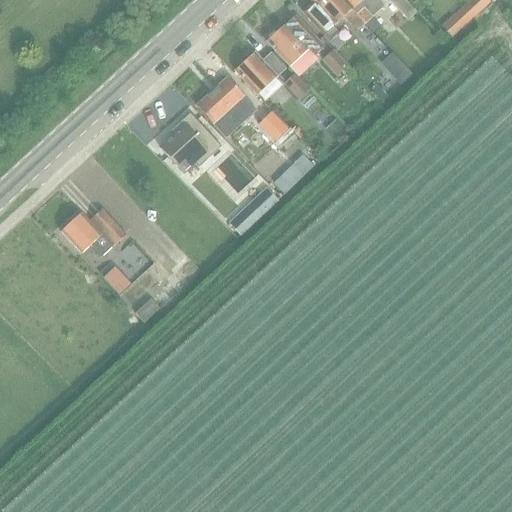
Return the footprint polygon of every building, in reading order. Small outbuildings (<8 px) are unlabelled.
[(310,0),(309,2),(311,4),(302,12),(329,42),(338,33),(332,27),(343,17),(356,31),(364,24),(365,23),(343,0),(310,0)] [(343,0),(365,23),(364,24),(372,33),(380,26),(371,17),(383,6),(377,0),(343,0)] [(407,21),(415,13),(403,0),(388,0),(388,1),(407,21)] [(466,23),(489,2),(487,0),(470,0),(456,13),(466,23)] [(265,42),(295,74),(298,77),(317,59),(313,56),(323,47),(294,15),(276,32),(272,31),(266,36),(267,41),(265,42)] [(336,76),(347,66),(332,50),(321,60),(336,76)] [(257,95),(285,69),(270,54),(261,61),(254,53),(234,71),(257,95)] [(298,99),(309,90),(294,73),(283,83),(298,99)] [(234,119),(250,104),(226,78),(195,106),(212,125),(227,112),(234,119)] [(198,167),(220,146),(189,112),(169,130),(173,135),(159,148),(182,173),(194,163),(198,167)] [(287,130),(271,113),(258,125),(275,142),(287,130)] [(249,197),(260,186),(249,173),(237,184),(249,197)] [(265,192),(230,225),(241,236),(276,203),(265,192)] [(114,245),(125,235),(101,209),(90,219),(90,220),(88,222),(80,214),(60,232),(80,254),(88,247),(99,258),(114,245)] [(150,300),(134,314),(145,325),(160,311),(150,300)]
